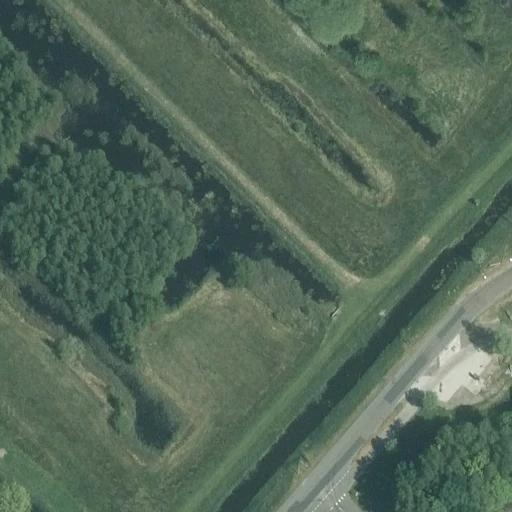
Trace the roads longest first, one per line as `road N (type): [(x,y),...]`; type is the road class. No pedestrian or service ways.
road 1 (track): [(64,0),(369,303),(511,147)]
road 2 (tertiary): [(315,485),(511,276)]
road 3 (track): [(188,511),(369,303)]
